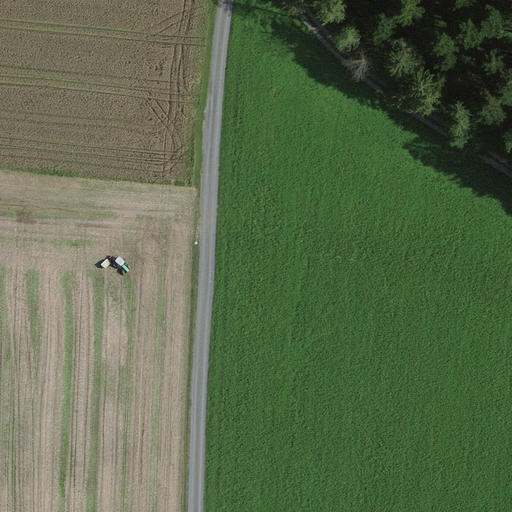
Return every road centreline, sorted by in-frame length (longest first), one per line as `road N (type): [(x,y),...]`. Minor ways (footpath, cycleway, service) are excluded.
road 1 (track): [(197,511),(226,0)]
road 2 (track): [(511,167),(372,79),(298,0)]
